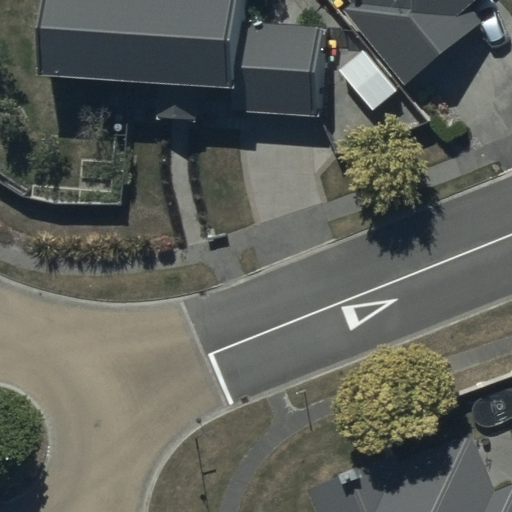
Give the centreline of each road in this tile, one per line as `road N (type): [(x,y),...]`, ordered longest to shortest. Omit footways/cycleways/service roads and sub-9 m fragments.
road 1 (residential): [(94,395),(511,235)]
road 2 (residential): [(94,395),(105,433),(102,472),(82,511)]
